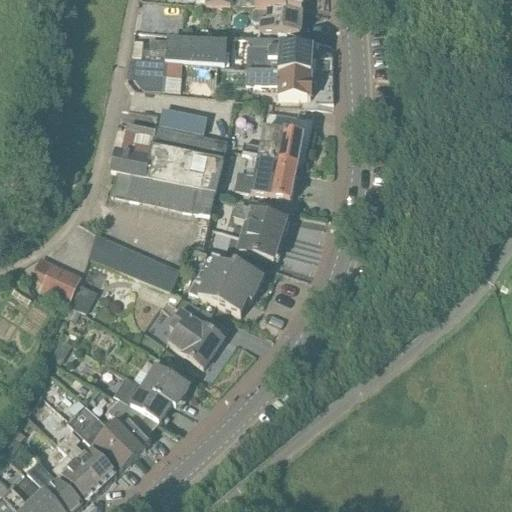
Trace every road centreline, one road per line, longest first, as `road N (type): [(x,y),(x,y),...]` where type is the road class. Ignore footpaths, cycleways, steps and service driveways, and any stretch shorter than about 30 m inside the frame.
road 1 (tertiary): [(140,511),(276,381),(336,283),(359,178),(352,0)]
road 2 (unclassified): [(219,511),(437,331),(511,248)]
road 3 (unclassified): [(136,0),(85,205),(56,241),(0,278)]
